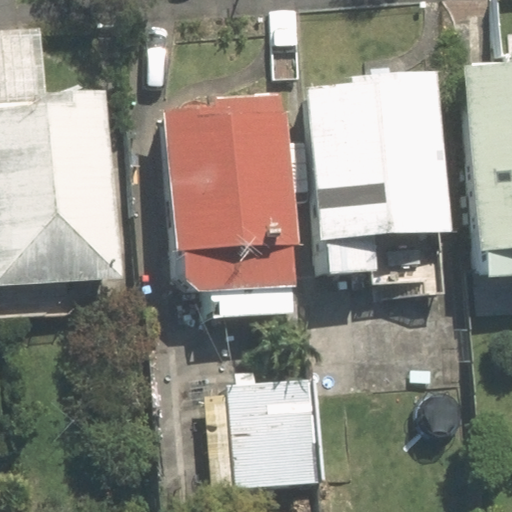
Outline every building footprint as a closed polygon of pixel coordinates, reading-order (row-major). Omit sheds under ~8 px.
[(511,48),(506,49),(507,67),(460,70),(475,275),(511,271),(511,48)] [(365,241),(439,236),(428,77),(302,86),(316,274),(367,270),(365,241)] [(0,289),(113,282),(100,90),(23,95),(24,101),(0,103),(0,289)] [(291,307),(276,95),(158,103),(172,294),(200,292),(202,313),(291,307)] [(310,483),(303,381),(220,387),(227,489),(310,483)]
